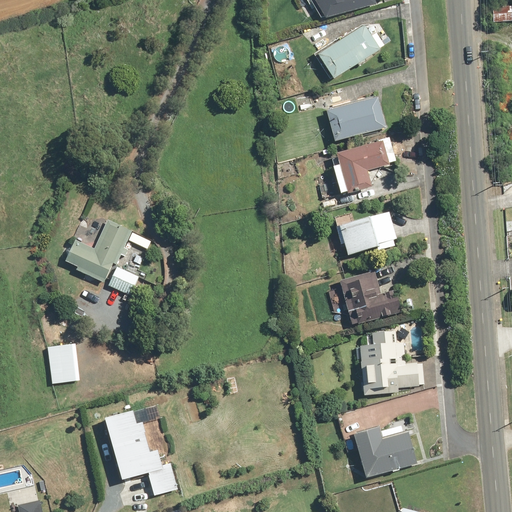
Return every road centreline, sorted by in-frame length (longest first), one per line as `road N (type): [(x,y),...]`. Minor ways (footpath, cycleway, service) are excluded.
road 1 (tertiary): [(460,0),(486,348)]
road 2 (tertiary): [(486,348),(498,511)]
